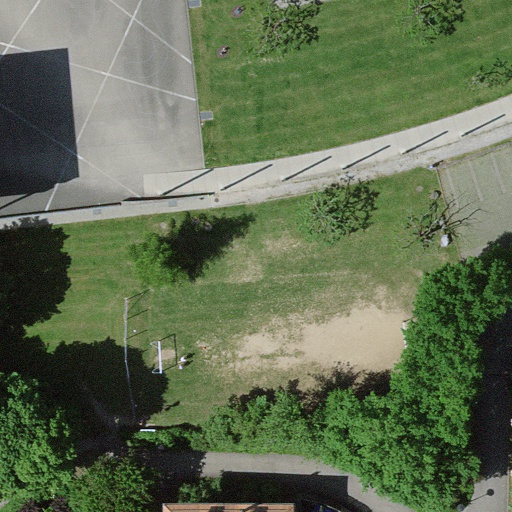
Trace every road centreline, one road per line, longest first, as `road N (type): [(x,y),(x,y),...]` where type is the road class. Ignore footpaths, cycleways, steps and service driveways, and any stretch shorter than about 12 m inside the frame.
road 1 (residential): [(415,511),(382,487),(296,458),(182,462)]
road 2 (residential): [(511,330),(495,345),(494,478),(478,511)]
